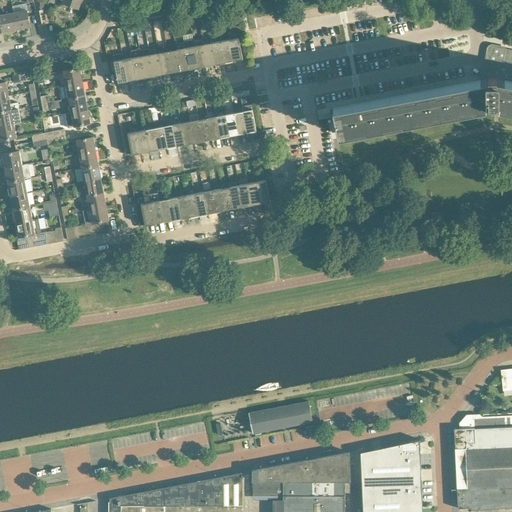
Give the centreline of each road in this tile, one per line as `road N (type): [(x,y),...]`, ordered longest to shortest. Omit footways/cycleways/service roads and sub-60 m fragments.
road 1 (unclassified): [(0,506),(438,424)]
road 2 (residential): [(310,96),(474,66),(471,34)]
road 3 (residential): [(123,233),(141,240),(266,216)]
road 4 (unclassified): [(117,172),(251,145)]
road 5 (unclassified): [(104,100),(236,74)]
